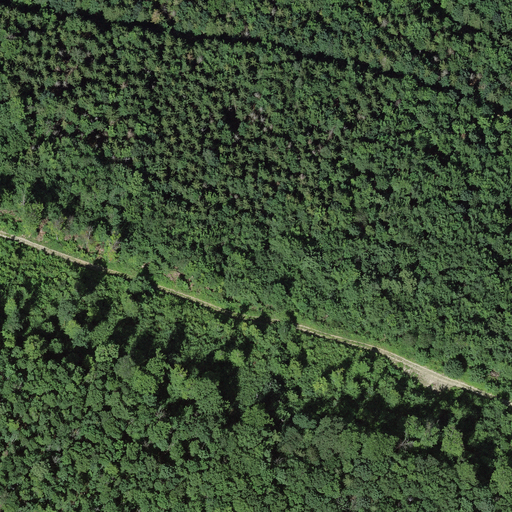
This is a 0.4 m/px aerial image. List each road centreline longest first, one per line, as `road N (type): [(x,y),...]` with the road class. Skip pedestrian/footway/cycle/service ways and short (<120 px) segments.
road 1 (track): [(511,402),(364,344),(246,316),(0,233)]
road 2 (track): [(511,116),(417,83),(252,46),(0,8)]
